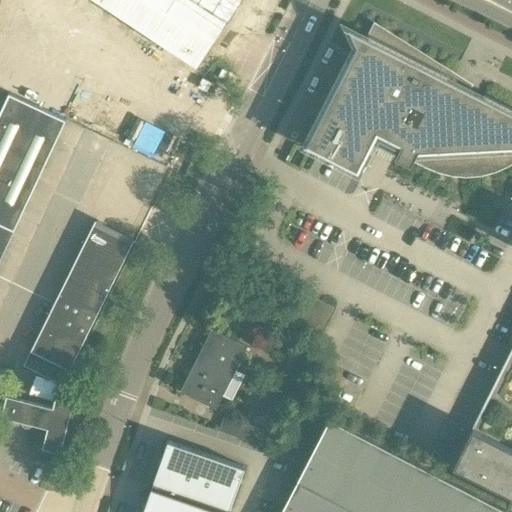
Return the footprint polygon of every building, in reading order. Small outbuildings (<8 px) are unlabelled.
[(96,0),(196,66),(240,0),(96,0)] [(249,32),(230,19),(219,36),(238,49),(249,32)] [(0,21),(0,67),(165,149),(182,114),(0,21)] [(368,37),(361,34),(305,145),(358,172),(378,134),(401,145),(395,157),(411,165),(417,153),(422,156),(426,158),(431,160),(435,162),(440,164),(445,165),(450,167),(455,167),(460,168),(466,168),(471,168),(476,167),(481,166),(486,165),(491,164),(496,162),(500,160),(505,158),(510,155),(511,153),(511,110),(476,92),(476,93),(468,88),(470,84),(458,78),(455,82),(454,81),(446,77),(449,71),(375,25),(368,37)] [(202,79),(198,87),(207,92),(211,83),(202,79)] [(0,185),(27,132),(0,117),(0,185)] [(69,153),(0,290),(0,310),(67,343),(138,201),(129,197),(134,186),(69,153)] [(337,309),(305,292),(290,321),(322,338),(337,309)] [(216,409),(248,347),(212,329),(180,391),(216,409)] [(511,347),(453,466),(510,495),(506,503),(511,506),(511,347)] [(67,450),(78,398),(59,394),(57,403),(10,394),(5,416),(51,425),(47,446),(67,450)] [(219,431),(268,448),(273,434),(229,418),(231,413),(226,411),(219,431)] [(510,511),(332,420),(309,464),(401,511),(510,511)] [(168,440),(151,488),(220,511),(229,511),(245,467),(168,440)] [(401,511),(309,464),(284,511),(401,511)] [(220,511),(151,488),(142,511),(220,511)]
